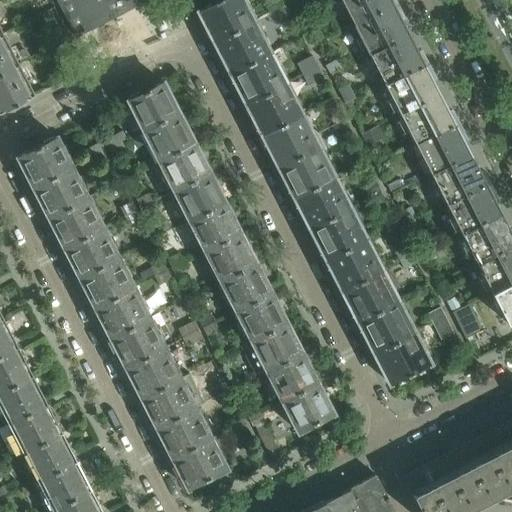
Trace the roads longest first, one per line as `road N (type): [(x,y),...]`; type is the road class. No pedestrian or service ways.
road 1 (residential): [(0,146),(156,58),(193,58),(375,408),(379,444)]
road 2 (residential): [(0,173),(172,511)]
road 3 (residential): [(427,0),(511,160)]
road 4 (residential): [(511,374),(379,444)]
road 5 (residential): [(379,444),(248,511)]
